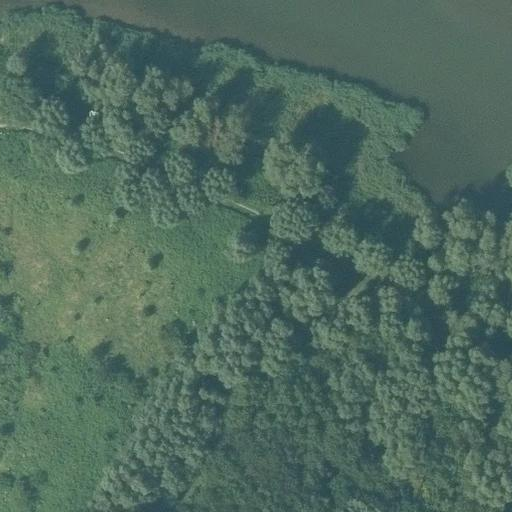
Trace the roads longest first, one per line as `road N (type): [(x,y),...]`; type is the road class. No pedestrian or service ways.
road 1 (track): [(361,268),(125,160),(0,118)]
road 2 (track): [(511,339),(361,268)]
